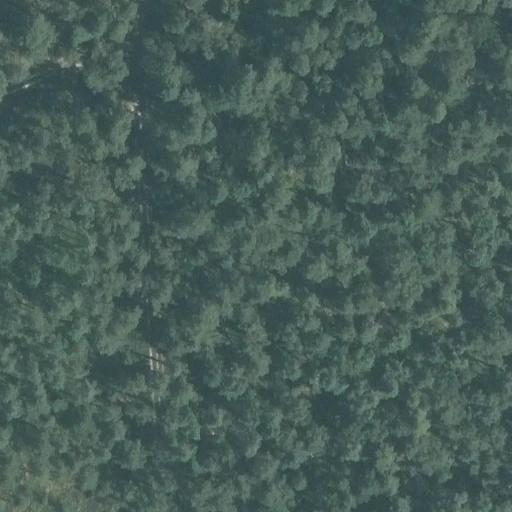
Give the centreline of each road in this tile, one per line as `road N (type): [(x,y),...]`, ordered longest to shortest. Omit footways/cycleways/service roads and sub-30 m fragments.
road 1 (track): [(123,22),(155,511)]
road 2 (track): [(123,22),(20,86),(0,90)]
